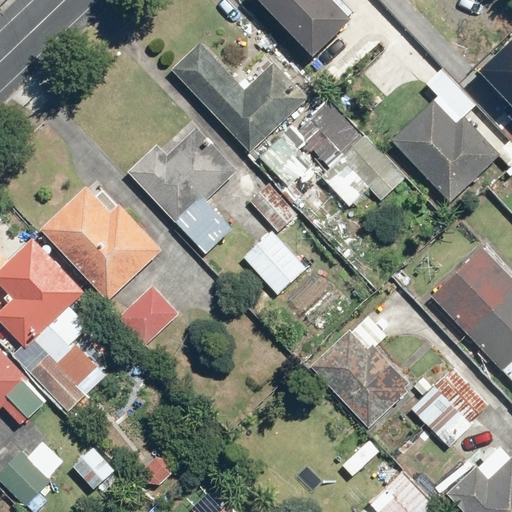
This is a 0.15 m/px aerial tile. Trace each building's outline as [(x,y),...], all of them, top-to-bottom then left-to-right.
[(262,0),(314,52),(353,14),(339,0),(262,0)] [(478,0),(410,0),(440,34),(478,0)] [(201,42),(174,67),(250,150),(309,96),(276,60),(244,89),(201,42)] [(511,55),(475,90),(511,128),(511,55)] [(437,101),(392,141),(450,204),(502,157),(465,116),(457,123),(437,101)] [(207,199),(239,171),(199,127),(167,156),(156,144),(129,168),(207,253),(234,229),(207,199)] [(306,146),(291,129),(260,158),(287,188),(309,167),(297,154),(306,146)] [(405,179),(365,136),(321,176),(349,207),(370,189),(381,201),(405,179)] [(96,181),(43,230),(108,301),(162,252),(96,181)] [(270,184),(256,197),(283,226),(298,213),(270,184)] [(276,233),(248,256),(277,292),(305,270),(276,233)] [(0,313),(0,319),(27,346),(83,291),(30,238),(0,268),(0,283),(15,298),(0,313)] [(511,273),(484,245),(432,295),(503,369),(511,361),(511,273)] [(153,286),(121,316),(147,344),(179,314),(153,286)] [(319,372),(373,424),(409,386),(355,334),(319,372)] [(0,407),(29,380),(0,348),(0,407)] [(55,352),(32,374),(68,411),(91,390),(55,352)] [(440,389),(416,410),(449,448),(473,427),(440,389)] [(379,451),(368,440),(343,465),(353,476),(379,451)] [(94,450),(76,466),(93,485),(111,470),(94,450)] [(52,478),(22,452),(0,476),(31,503),(52,478)] [(476,464),(446,492),(465,511),(511,511),(511,453),(488,476),(476,464)] [(404,471),(370,503),(378,511),(435,511),(440,508),(404,471)]
